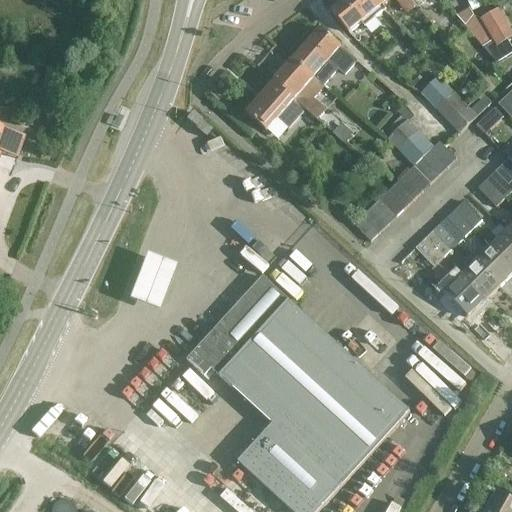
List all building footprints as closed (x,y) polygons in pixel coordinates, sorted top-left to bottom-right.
[(347,0),(331,14),(349,35),(361,26),(365,30),(386,12),(375,0),(347,0)] [(410,1),(408,0),(375,0),(386,12),(383,7),(391,0),(394,0),(407,15),(415,8),(410,1)] [(494,44),(510,34),(497,13),(481,22),(480,21),(473,17),(465,28),(495,64),(504,60),(494,44)] [(294,62),(315,80),(341,50),(321,32),(294,62)] [(275,85),(305,112),(317,122),(326,111),(314,100),(324,88),(315,80),(294,62),(275,85)] [(421,97),(435,112),(453,96),(438,80),(421,97)] [(267,135),(279,121),(289,130),(305,112),(275,85),(247,117),(267,135)] [(511,94),(498,107),(511,121),(511,120),(511,94)] [(467,110),(453,96),(435,112),(450,127),(467,110)] [(467,110),(450,127),(460,137),(477,121),(467,110)] [(495,110),(476,128),(485,138),(504,119),(495,110)] [(0,153),(14,159),(23,134),(0,125),(0,153)] [(388,146),(397,155),(417,136),(408,126),(388,146)] [(433,152),(417,136),(397,155),(412,171),(413,170),(422,162),(431,153),(433,152)] [(434,153),(433,152),(431,153),(445,169),(454,161),(439,147),(434,153)] [(431,153),(422,162),(437,178),(445,169),(431,153)] [(437,178),(422,162),(413,170),(428,186),(437,178)] [(420,194),(428,186),(413,170),(412,171),(412,172),(405,179),(420,194)] [(504,202),(511,194),(511,192),(496,175),(487,183),(504,202)] [(405,179),(397,187),(411,202),(420,194),(405,179)] [(495,210),(504,202),(487,183),(478,192),(495,210)] [(397,187),(388,195),(403,211),(411,202),(397,187)] [(388,195),(379,204),(394,219),(403,211),(388,195)] [(379,204),(371,212),(386,227),(394,219),(379,204)] [(464,205),(456,213),(474,231),(482,223),(464,205)] [(371,212),(363,220),(377,235),(386,227),(371,212)] [(465,240),(474,231),(456,213),(447,222),(465,240)] [(369,244),(377,235),(363,220),(354,229),(369,244)] [(434,235),(425,243),(443,262),(452,253),(434,235)] [(511,240),(507,235),(492,249),(511,270),(511,240)] [(434,270),(443,262),(425,243),(416,252),(434,270)] [(511,270),(492,249),(476,265),(500,290),(511,277),(511,270)] [(176,269),(143,257),(126,300),(158,313),(176,269)] [(468,272),(461,280),(485,304),(500,290),(476,265),(471,260),(464,267),(468,272)] [(287,511),(319,511),(409,414),(263,280),(186,363),(207,382),(214,374),(272,427),(237,465),(287,511)] [(485,304),(461,280),(445,295),(468,320),(485,304)] [(485,511),(511,511),(511,502),(496,494),(485,511)]
